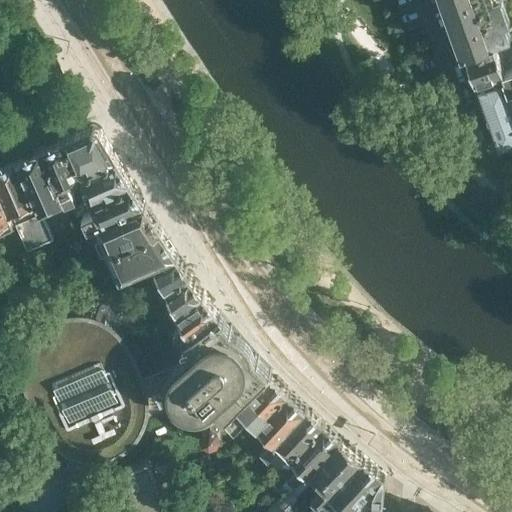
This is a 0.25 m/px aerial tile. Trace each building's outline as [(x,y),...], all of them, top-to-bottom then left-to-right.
[(511,0),(448,0),(466,50),(493,41),(503,69),(503,70),(511,66),(511,0)] [(32,37),(19,16),(17,18),(14,19),(12,19),(10,19),(8,19),(7,24),(19,45),(32,37)] [(503,69),(493,41),(466,50),(476,79),(503,69)] [(64,76),(57,58),(56,57),(50,60),(40,64),(48,83),(64,76)] [(511,66),(503,70),(511,95),(511,66)] [(511,139),(511,95),(503,70),(503,69),(476,79),(486,106),(485,106),(491,123),(492,122),(500,144),(511,139)] [(117,155),(100,127),(99,126),(99,125),(97,124),(96,124),(95,123),(93,124),(66,136),(79,166),(78,174),(82,174),(83,169),(117,155)] [(79,166),(66,136),(58,139),(50,142),(42,146),(64,197),(75,192),(69,178),(78,174),(79,166)] [(64,197),(42,146),(34,149),(27,153),(18,156),(40,207),(64,197)] [(131,179),(117,155),(83,169),(82,174),(87,185),(86,186),(90,196),(131,179)] [(52,235),(40,207),(18,156),(0,164),(0,187),(12,215),(26,247),(52,235)] [(95,224),(145,202),(131,179),(90,196),(96,209),(84,214),(90,227),(95,224)] [(0,220),(12,215),(0,187),(0,220)] [(161,225),(145,202),(95,224),(97,228),(102,226),(110,247),(161,225)] [(151,262),(177,250),(161,225),(110,247),(120,270),(117,272),(118,276),(151,262)] [(191,270),(177,250),(151,262),(156,273),(161,271),(167,285),(191,270)] [(178,309),(204,290),(191,270),(167,285),(174,300),(170,302),(174,312),(178,309)] [(79,293),(73,281),(46,293),(52,305),(79,293)] [(185,336),(200,325),(220,311),(220,310),(204,290),(178,309),(184,321),(179,323),(185,336)] [(147,397),(147,395),(162,388),(162,390),(163,393),(164,396),(166,400),(167,402),(169,404),(172,407),(174,409),(177,411),(180,413),(183,414),(185,415),(188,415),(193,415),(196,415),(199,415),(204,426),(203,431),(207,438),(212,440),(219,436),(221,430),(217,423),(211,422),(226,414),(271,369),(256,353),(256,351),(256,348),(255,346),(255,343),(254,341),(253,339),(251,336),(250,335),(248,333),(246,331),(244,330),(242,328),(240,327),(237,327),(235,326),(232,326),(223,315),(220,311),(200,325),(205,331),(192,339),(139,365),(128,343),(126,339),(124,336),(121,333),(119,330),(116,328),(113,325),(110,323),(105,320),(109,312),(109,310),(109,309),(109,308),(109,307),(108,306),(108,305),(107,304),(105,303),(104,302),(103,302),(101,302),(99,302),(98,304),(97,304),(96,306),(92,315),(87,313),(83,313),(77,312),(73,313),(68,313),(64,314),(58,315),(53,318),(50,319),(46,321),(43,323),(39,327),(36,329),(32,334),(30,337),(28,340),(26,343),(24,347),(23,350),(22,352),(21,356),(20,359),(20,361),(19,365),(19,369),(19,373),(19,375),(19,379),(20,382),(21,386),(22,388),(23,391),(24,395),(25,397),(37,421),(40,426),(42,429),(45,432),(47,435),(51,439),(54,441),(57,443),(60,445),(63,447),(59,453),(56,451),(53,449),(51,448),(48,447),(45,447),(41,446),(40,446),(37,446),(34,446),(32,447),(29,448),(27,449),(23,451),(21,452),(19,454),(16,457),(14,459),(13,462),(12,463),(11,465),(10,468),(10,469),(9,472),(9,473),(9,476),(9,479),(9,480),(10,483),(11,486),(12,488),(12,489),(14,493),(16,495),(18,497),(21,500),(23,501),(25,502),(28,504),(32,505),(35,506),(39,506),(43,506),(46,505),(49,504),(52,503),(55,501),(58,499),(60,497),(62,495),(64,493),(65,491),(66,489),(67,486),(68,484),(69,481),(69,480),(69,477),(69,474),(69,473),(69,470),(68,468),(67,465),(66,463),(75,451),(78,452),(82,452),(88,453),(91,453),(95,453),(101,452),(106,450),(110,449),(113,448),(117,446),(120,444),(125,441),(128,438),(130,436),(133,433),(134,432),(136,429),(138,427),(140,424),(141,420),(143,417),(144,413),(145,412),(146,408),(147,404),(147,400),(147,397)] [(258,420),(290,387),(271,369),(226,414),(236,424),(249,411),(258,420)] [(275,437),(307,404),(290,387),(258,420),(275,437)] [(292,454),(325,420),(307,404),(275,437),(262,451),(270,458),(283,445),(292,454)] [(297,483),(343,436),(342,436),(325,420),(292,454),(278,469),(288,479),(290,476),(297,483)] [(297,511),(298,497),(303,491),(351,443),(351,442),(343,436),(297,483),(277,504),(264,511),(94,511),(90,511),(297,511)] [(213,455),(206,438),(180,449),(187,466),(213,455)] [(321,499),(364,453),(363,453),(351,443),(303,491),(306,494),(315,493),(321,499)] [(187,466),(180,449),(172,453),(179,469),(187,466)] [(192,499),(179,469),(172,453),(165,456),(165,455),(151,461),(151,460),(127,470),(130,478),(121,482),(134,511),(197,511),(196,509),(192,499)] [(381,511),(386,475),(386,474),(386,473),(386,472),(385,471),(384,470),(364,454),(364,453),(321,499),(309,511),(381,511)] [(309,511),(321,499),(315,493),(306,494),(305,511),(309,511)]
